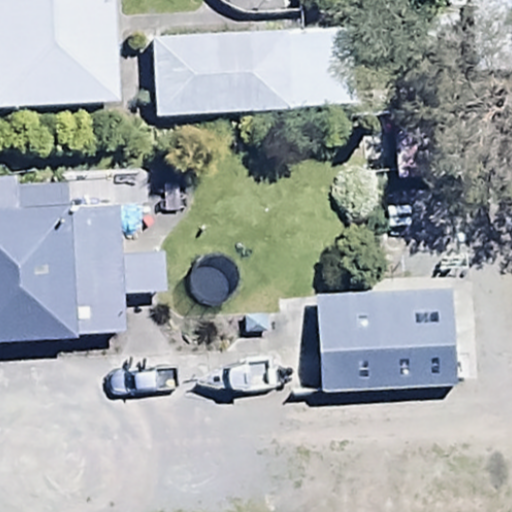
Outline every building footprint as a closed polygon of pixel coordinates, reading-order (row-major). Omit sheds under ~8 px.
[(0,0),(0,105),(115,101),(110,0),(0,0)] [(144,41),(148,116),(354,106),(350,31),(144,41)] [(0,339),(115,334),(113,297),(160,295),(158,250),(150,250),(149,218),(117,220),(116,206),(68,208),(67,183),(0,185),(0,339)] [(312,294),(317,394),(451,391),(448,291),(312,294)] [(500,306),(462,306),(462,390),(472,390),(472,400),(491,400),(491,388),(500,388),(500,306)]
